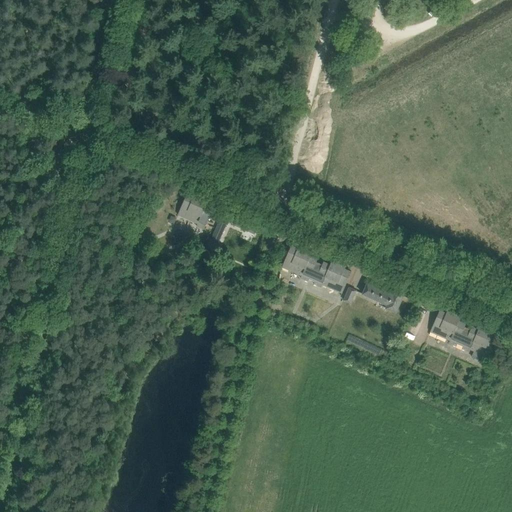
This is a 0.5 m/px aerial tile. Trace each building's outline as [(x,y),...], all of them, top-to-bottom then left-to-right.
[(194,196),(187,193),(178,214),(198,223),(197,226),(204,229),(213,208),(207,205),(209,200),(195,194),(194,196)] [(238,219),(236,225),(255,233),(259,222),(233,211),(231,216),(238,219)] [(171,216),(169,222),(175,224),(177,218),(171,216)] [(219,221),(210,241),(218,245),(227,224),(219,221)] [(291,245),(282,267),(302,275),(301,278),(308,281),(309,278),(315,281),(314,284),(321,287),(322,284),(342,293),(352,271),(345,269),(346,266),(332,260),(330,264),(324,261),(322,264),(316,261),(318,259),(311,256),(313,252),(299,246),(298,248),(291,245)] [(368,283),(363,294),(388,305),(386,308),(396,312),(405,292),(395,288),(392,294),(385,290),(386,288),(382,286),(381,288),(368,283)] [(351,303),(357,290),(349,287),(344,300),(351,303)] [(446,313),(440,310),(430,331),(450,340),(449,342),(456,346),(457,343),(463,346),(462,348),(469,351),(471,349),(491,358),(500,336),(493,334),(494,331),(480,325),(478,329),(472,326),(471,329),(465,326),(466,324),(459,321),(461,317),(447,311),(446,313)]
